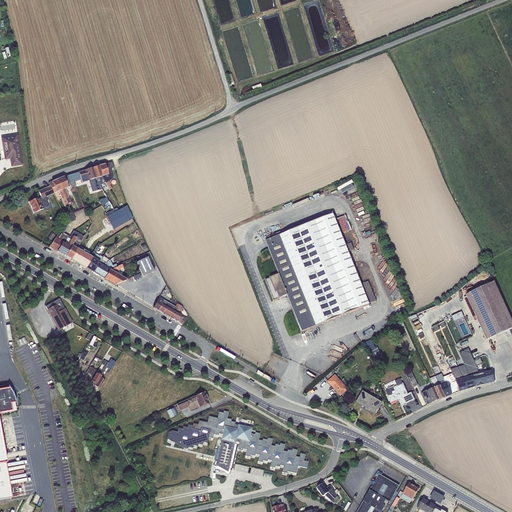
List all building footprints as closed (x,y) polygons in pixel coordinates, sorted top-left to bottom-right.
[(16,135),(1,137),(4,160),(11,159),(12,165),(20,164),(16,135)] [(108,163),(98,166),(101,177),(104,183),(105,183),(109,181),(113,178),(110,169),(109,169),(108,163)] [(98,166),(92,168),(95,179),(99,185),(104,183),(101,177),(98,166)] [(92,168),(78,172),(80,180),(81,183),(89,181),(92,192),(102,189),(99,185),(95,179),(92,168)] [(78,172),(70,175),(74,182),(80,180),(78,172)] [(70,175),(63,177),(66,185),(70,184),(72,188),(76,186),(74,182),(70,175)] [(63,177),(57,179),(67,203),(71,202),(65,189),(68,187),(66,185),(63,177)] [(67,203),(57,179),(48,183),(49,186),(53,193),(58,191),(65,206),(68,205),(67,203)] [(53,193),(49,186),(38,191),(41,197),(42,199),(46,197),(53,193)] [(42,199),(41,197),(38,198),(28,202),(33,213),(45,209),(44,208),(48,207),(46,197),(42,199)] [(115,212),(113,209),(105,214),(113,229),(132,219),(126,206),(115,212)] [(67,220),(68,223),(75,219),(71,212),(65,215),(67,220)] [(332,214),(265,241),(279,275),(265,280),(273,301),(274,301),(287,296),(302,332),(376,301),(368,281),(360,284),(348,253),(354,250),(351,243),(345,245),(332,214)] [(346,215),(337,219),(343,233),(351,229),(346,215)] [(68,223),(67,220),(49,247),(65,257),(78,234),(72,230),(68,236),(63,233),(68,223)] [(78,234),(65,257),(70,260),(77,248),(83,237),(78,234)] [(108,249),(105,253),(108,255),(110,251),(111,252),(116,248),(114,244),(108,249)] [(77,248),(70,260),(85,269),(95,253),(93,251),(90,256),(77,248)] [(95,253),(85,269),(93,273),(102,257),(99,255),(99,256),(95,254),(96,253),(95,253)] [(102,257),(93,273),(98,276),(108,262),(110,261),(103,256),(102,257)] [(137,263),(134,265),(135,268),(138,267),(143,277),(154,271),(147,257),(136,262),(137,263)] [(108,262),(98,276),(103,279),(109,270),(117,267),(115,264),(112,266),(110,261),(108,262)] [(109,270),(103,279),(114,286),(126,280),(113,272),(123,268),(121,265),(117,267),(109,270)] [(511,321),(494,282),(466,295),(486,341),(509,330),(511,328),(511,321)] [(58,308),(63,306),(59,298),(54,301),(58,308)] [(162,313),(168,303),(159,298),(153,308),(162,313)] [(58,308),(54,301),(46,306),(45,306),(58,330),(72,323),(64,309),(63,306),(58,308)] [(168,303),(162,313),(171,319),(177,308),(174,307),(168,303)] [(177,308),(171,319),(182,325),(186,318),(182,316),(181,318),(180,314),(179,313),(181,309),(180,308),(181,306),(177,304),(174,307),(177,308)] [(462,312),(452,317),(454,322),(464,318),(462,312)] [(370,341),(364,344),(375,360),(382,355),(377,348),(376,349),(370,341)] [(472,376),(475,387),(494,382),(491,371),(479,374),(468,349),(459,353),(464,366),(469,376),(472,376)] [(480,358),(474,361),(476,367),(482,364),(480,358)] [(103,371),(94,386),(97,391),(115,362),(110,359),(108,363),(103,371)] [(97,371),(94,376),(91,381),(94,386),(103,371),(108,363),(104,361),(97,371)] [(452,369),(459,366),(457,361),(450,363),(452,369)] [(459,392),(452,374),(450,375),(451,377),(449,378),(452,383),(451,383),(450,381),(449,381),(446,376),(449,375),(443,363),(437,365),(441,374),(451,396),(459,392)] [(92,375),(95,370),(90,366),(86,372),(92,375)] [(469,376),(464,366),(451,370),(452,374),(459,392),(475,387),(472,376),(469,376)] [(412,372),(408,374),(414,387),(418,385),(412,372)] [(441,374),(435,377),(445,398),(451,396),(441,374)] [(335,375),(328,382),(340,396),(350,387),(343,379),(341,382),(335,375)] [(445,398),(435,377),(429,379),(434,388),(439,400),(445,398)] [(397,386),(386,391),(388,396),(387,396),(390,403),(399,399),(402,406),(414,400),(411,393),(407,394),(403,383),(402,384),(401,379),(395,381),(397,386)] [(0,499),(15,497),(0,421),(0,413),(18,410),(16,402),(17,402),(17,400),(16,399),(16,397),(15,395),(14,394),(14,392),(13,390),(11,389),(10,387),(0,388),(0,499)] [(439,400),(434,388),(421,393),(426,406),(439,400)] [(204,392),(176,404),(179,411),(189,407),(188,405),(196,402),(199,408),(209,403),(204,392)] [(363,392),(355,403),(356,403),(356,402),(375,414),(382,403),(363,392)] [(177,415),(174,408),(166,411),(170,419),(177,415)] [(234,443),(235,443),(236,441),(238,442),(239,442),(238,450),(243,451),(243,449),(247,450),(245,456),(250,457),(251,456),(255,457),(256,455),(259,455),(258,462),(263,463),(263,461),(267,462),(268,460),(272,461),(270,467),(275,468),(275,467),(280,468),(280,466),(284,466),(282,473),(287,474),(287,472),(296,474),(298,466),(307,469),(308,462),(304,461),(305,455),(300,454),(299,458),(296,457),(297,450),(292,449),(292,451),(287,450),(287,452),(283,451),(285,445),(280,444),(280,446),(275,445),(275,447),(271,446),(273,439),(268,438),(267,440),(263,439),(262,441),(259,440),(260,434),(255,433),(255,435),(251,434),(252,429),(239,425),(238,427),(234,427),(235,423),(231,422),(231,420),(227,419),(229,413),(224,411),(223,413),(219,412),(217,419),(209,417),(207,423),(199,421),(198,425),(193,424),(193,426),(188,425),(188,428),(183,427),(183,429),(178,428),(177,432),(172,431),(169,432),(168,439),(184,448),(188,449),(188,447),(193,448),(193,445),(198,446),(198,444),(203,445),(203,442),(208,443),(209,438),(213,439),(214,435),(219,436),(219,434),(223,435),(220,446),(222,446),(217,466),(228,469),(234,443)] [(222,446),(220,446),(216,466),(228,473),(235,443),(234,443),(228,469),(217,466),(222,446)] [(372,486),(356,511),(383,511),(389,503),(391,504),(397,493),(395,492),(398,486),(381,476),(382,474),(378,471),(375,476),(377,477),(376,479),(370,481),(372,486)] [(403,494),(401,497),(409,502),(411,499),(412,498),(413,499),(419,489),(408,483),(402,494),(403,494)] [(322,485),(316,488),(322,497),(325,495),(335,505),(340,499),(329,486),(325,489),(322,485)] [(436,491),(432,498),(443,504),(447,496),(436,491)] [(424,511),(432,511),(436,507),(422,499),(417,508),(424,511)]
